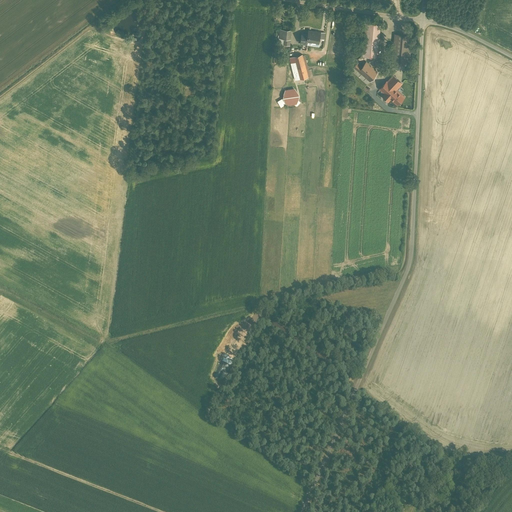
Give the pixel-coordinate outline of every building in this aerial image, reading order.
[(382,25),(366,23),(363,56),(380,58),(382,25)] [(290,46),(292,31),(282,29),(280,39),(284,40),(284,46),(290,46)] [(310,36),(303,34),(301,45),(309,46),(309,42),(321,44),(323,33),(311,31),(310,36)] [(412,35),(398,33),(395,64),(410,65),(412,35)] [(359,44),(358,44),(356,43),(354,44),(352,45),(351,46),(350,48),(350,50),(351,51),(352,53),(353,54),(355,54),(357,54),(358,54),(360,53),(361,51),(361,49),(361,47),(360,46),(359,44)] [(303,55),(294,58),(301,81),(310,79),(303,55)] [(358,63),(351,71),(367,86),(379,73),(366,61),(362,66),(358,63)] [(402,84),(392,75),(380,90),(384,94),(381,98),(388,103),(390,100),(399,108),(407,99),(397,90),(402,84)] [(291,89),(290,89),(288,90),(285,93),(285,96),(286,99),(287,101),(289,103),(291,103),(294,103),(296,102),(298,101),(299,98),(300,96),(299,94),(298,91),(296,90),(294,89),(291,89)]
